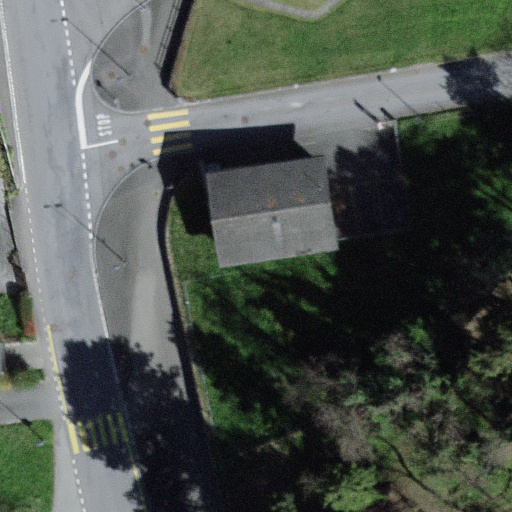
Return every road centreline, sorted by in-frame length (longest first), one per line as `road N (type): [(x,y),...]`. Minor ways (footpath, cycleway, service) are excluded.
road 1 (residential): [(54,153),(511,76)]
road 2 (tertiary): [(54,153),(111,478)]
road 3 (tertiary): [(35,0),(54,153)]
